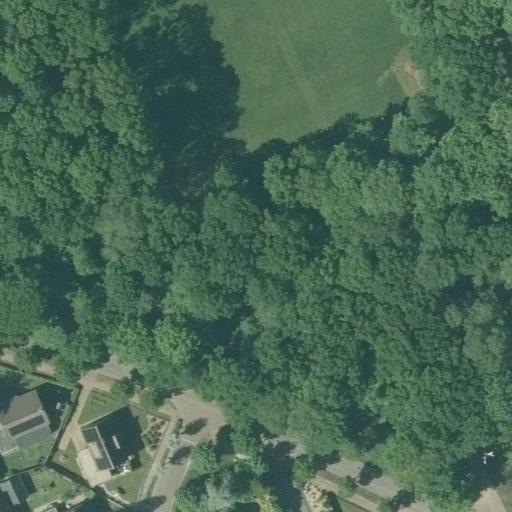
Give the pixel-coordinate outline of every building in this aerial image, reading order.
[(337,203),(299,217),(305,232),(342,218),(337,203)] [(0,451),(1,453),(18,445),(14,435),(47,421),(33,389),(0,403),(0,451)] [(90,449),(78,454),(88,479),(91,486),(111,478),(108,471),(105,465),(126,456),(109,417),(81,428),(90,449)] [(0,493),(0,511),(10,511),(2,493),(0,493)] [(42,511),(92,511),(87,501),(63,511),(55,511),(53,507),(42,511)]
